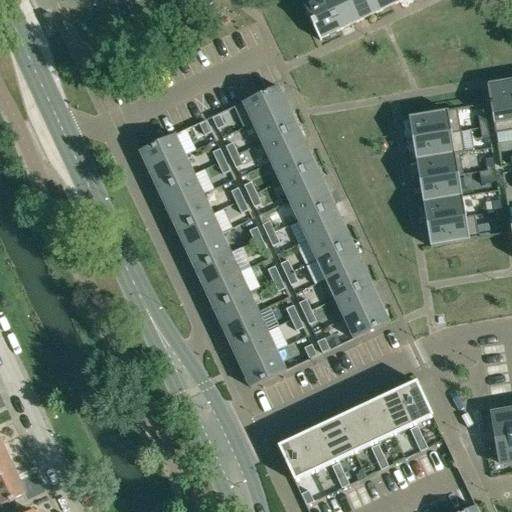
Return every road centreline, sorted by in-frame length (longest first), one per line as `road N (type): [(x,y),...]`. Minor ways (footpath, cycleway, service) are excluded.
road 1 (residential): [(177,380),(205,334),(108,127),(57,121)]
road 2 (residential): [(211,447),(439,342),(511,330)]
road 3 (secondary): [(177,380),(57,121)]
road 4 (residential): [(74,511),(0,352)]
road 5 (secondary): [(57,121),(1,0)]
